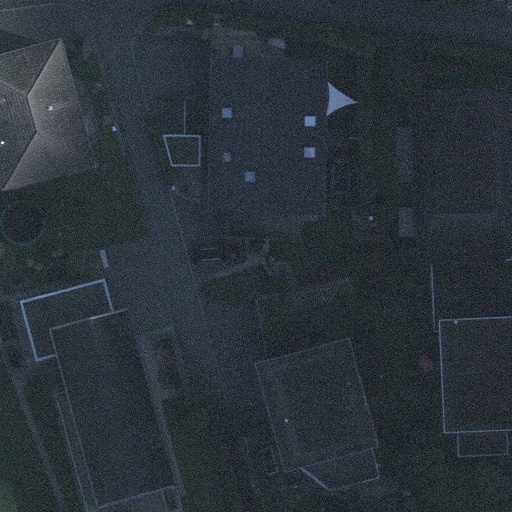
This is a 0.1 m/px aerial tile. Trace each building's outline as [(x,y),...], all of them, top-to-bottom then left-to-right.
[(66,36),(0,49),(0,189),(94,170),(66,36)] [(318,65),(221,62),(219,132),(316,134),(318,65)] [(507,92),(418,93),(420,211),(486,210),(509,209),(507,92)] [(316,134),(219,132),(217,202),(314,204),(316,134)] [(486,210),(420,211),(421,256),(487,255),(486,210)] [(144,302),(40,324),(87,511),(90,511),(189,491),(144,302)] [(511,310),(435,313),(438,423),(511,421),(511,310)] [(337,343),(245,362),(279,482),(375,456),(337,343)]
